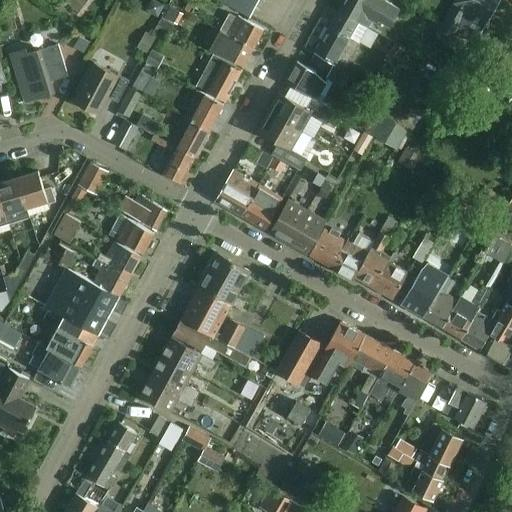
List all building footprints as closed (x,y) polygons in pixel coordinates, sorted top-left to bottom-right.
[(157,17),(163,6),(152,0),(147,11),(157,17)] [(249,17),(258,0),(228,0),(226,5),(249,17)] [(372,21),(375,22),(377,23),(382,14),(394,21),(400,9),(383,0),(343,0),(342,3),(373,19),(372,21)] [(474,44),(498,3),(500,0),(455,0),(439,28),(453,37),(455,33),(474,44)] [(191,14),(196,4),(189,1),(184,11),(191,14)] [(372,21),(373,19),(342,3),(338,11),(340,13),(332,28),(329,26),(314,53),(334,63),(326,78),(341,93),(350,77),(343,72),(359,43),(360,44),(372,21)] [(178,11),(169,6),(164,16),(173,20),(178,11)] [(220,30),(228,34),(253,48),(263,29),(238,16),(237,18),(229,13),(220,30)] [(162,20),(159,26),(162,28),(169,32),(172,26),(162,20)] [(145,32),(137,48),(147,54),(156,38),(145,32)] [(243,67),(253,48),(228,34),(218,54),(243,67)] [(79,36),(73,47),(83,52),(89,42),(79,36)] [(108,39),(103,59),(121,64),(127,44),(108,39)] [(10,54),(25,102),(54,93),(49,77),(66,71),(58,44),(27,54),(26,49),(10,54)] [(492,82),(505,65),(511,57),(502,49),(482,74),(492,82)] [(145,62),(158,69),(164,57),(151,50),(145,62)] [(205,71),(233,86),(241,70),(214,56),(205,71)] [(286,82),(320,102),(323,96),(318,94),(325,82),(315,71),(297,61),(286,82)] [(93,62),(73,102),(97,115),(107,97),(117,102),(129,81),(117,74),(117,75),(93,62)] [(140,71),(132,86),(143,92),(151,78),(140,71)] [(225,101),(233,86),(205,71),(197,86),(225,101)] [(447,75),(438,88),(447,94),(456,80),(447,75)] [(464,99),(478,107),(485,96),(470,87),(464,99)] [(129,118),(141,94),(129,89),(117,112),(129,118)] [(184,117),(209,131),(223,104),(198,91),(184,117)] [(268,112),(301,131),(310,116),(326,125),(333,112),(311,100),(306,109),(279,94),(268,112)] [(509,106),(511,102),(511,97),(507,94),(502,101),(509,106)] [(411,125),(421,106),(401,96),(392,116),(411,125)] [(291,150),(301,131),(268,112),(258,131),(291,150)] [(141,114),(135,124),(153,134),(159,123),(141,114)] [(209,131),(184,117),(183,116),(168,143),(194,157),(209,131)] [(374,138),(396,150),(406,132),(386,117),(379,129),(380,129),(374,138)] [(458,124),(446,117),(439,129),(451,136),(458,124)] [(126,149),(138,127),(125,120),(113,141),(126,149)] [(416,140),(430,150),(438,138),(424,128),(416,140)] [(365,148),(369,140),(362,136),(358,144),(365,148)] [(194,157),(168,143),(165,141),(163,145),(166,147),(160,158),(168,163),(163,174),(180,183),(194,157)] [(252,157),(257,148),(249,144),(245,153),(252,157)] [(278,159),(300,171),(307,159),(284,147),(278,159)] [(406,148),(398,162),(414,171),(422,157),(406,148)] [(281,174),(286,165),(273,158),(269,167),(281,174)] [(106,202),(113,189),(114,189),(120,178),(90,162),(77,187),(106,202)] [(323,177),(307,168),(302,177),(318,186),(323,177)] [(242,216),(259,185),(234,170),(216,201),(242,216)] [(17,177),(26,208),(47,201),(48,204),(55,202),(51,187),(44,189),(38,171),(17,177)] [(462,186),(444,175),(436,188),(454,199),(462,186)] [(29,217),(26,208),(17,177),(0,182),(0,195),(6,214),(9,224),(29,217)] [(325,200),(331,187),(323,183),(317,195),(325,200)] [(259,185),(242,216),(266,230),(282,198),(259,185)] [(87,192),(77,187),(65,210),(74,215),(87,192)] [(167,209),(139,194),(128,214),(156,229),(167,209)] [(0,226),(9,224),(6,214),(0,195),(0,226)] [(457,204),(478,217),(484,208),(463,195),(457,204)] [(288,243),(307,211),(288,200),(270,233),(288,243)] [(475,229),(479,222),(454,206),(446,219),(472,236),(476,230),(475,229)] [(307,211),(288,243),(306,254),(325,222),(307,211)] [(65,214),(54,234),(69,243),(80,223),(65,214)] [(154,233),(127,219),(119,214),(109,235),(143,253),(154,233)] [(372,288),(391,257),(381,252),(398,223),(388,218),(375,242),(367,255),(355,278),(372,288)] [(475,229),(476,230),(492,240),(496,232),(479,222),(475,229)] [(348,242),(343,239),(342,241),(337,238),(340,234),(331,229),(329,233),(324,230),(309,256),(336,271),(345,254),(342,252),(347,243),(348,242)] [(367,255),(375,242),(359,233),(352,246),(347,243),(342,252),(345,254),(336,271),(353,281),(355,278),(367,255)] [(422,263),(435,240),(426,234),(412,257),(422,263)] [(503,264),(511,248),(511,246),(497,238),(488,255),(503,264)] [(97,259),(100,261),(130,277),(141,256),(115,242),(107,257),(100,253),(97,259)] [(50,260),(66,268),(74,253),(58,245),(50,260)] [(21,262),(28,267),(35,255),(27,251),(21,262)] [(232,304),(250,271),(217,253),(199,286),(232,304)] [(391,257),(372,288),(393,300),(408,273),(393,264),(397,255),(394,253),(391,257)] [(130,277),(100,261),(97,259),(96,260),(95,260),(92,266),(100,270),(93,282),(119,296),(130,277)] [(10,301),(28,267),(21,262),(14,274),(3,277),(10,301)] [(484,264),(478,276),(497,285),(503,274),(484,264)] [(119,296),(93,282),(66,268),(45,306),(48,308),(98,335),(119,296)] [(437,286),(425,279),(418,275),(401,305),(424,318),(447,280),(442,277),(437,286)] [(443,329),(458,301),(447,295),(454,283),(447,279),(447,280),(424,318),(443,329)] [(216,332),(232,304),(199,286),(181,319),(233,348),(251,358),(253,359),(263,337),(231,319),(222,335),(216,332)] [(489,290),(487,289),(482,286),(472,304),(461,297),(458,301),(443,329),(461,339),(477,313),(489,290)] [(511,292),(505,288),(500,298),(507,302),(501,313),(497,320),(511,328),(511,292)] [(82,366),(98,335),(48,308),(43,318),(58,327),(46,348),(82,366)] [(501,313),(497,311),(491,321),(477,313),(461,339),(480,350),(497,320),(501,313)] [(251,358),(233,348),(181,319),(172,337),(200,353),(205,345),(246,367),(251,358)] [(511,347),(507,345),(511,336),(511,328),(497,320),(480,350),(509,366),(511,359),(511,347)] [(349,365),(366,335),(341,322),(327,348),(316,366),(311,375),(312,376),(324,382),(335,362),(347,368),(349,364),(349,365)] [(0,341),(14,348),(21,334),(0,323),(0,341)] [(300,333),(278,372),(306,388),(312,376),(311,375),(316,366),(327,348),(300,333)] [(378,378),(394,351),(366,335),(349,365),(362,372),(365,366),(373,371),(364,385),(352,405),(360,409),(369,393),(375,384),(378,378)] [(216,362),(200,353),(172,337),(161,357),(191,373),(198,362),(212,369),(216,362)] [(46,348),(38,343),(31,354),(43,361),(38,370),(70,388),(82,366),(46,348)] [(375,384),(369,393),(381,400),(390,384),(399,389),(414,363),(394,351),(378,378),(375,384)] [(185,385),(191,373),(161,357),(151,375),(196,400),(200,392),(185,385)] [(407,415),(414,404),(432,373),(414,363),(399,389),(398,391),(410,397),(405,399),(401,406),(406,409),(403,413),(407,415)] [(270,368),(266,375),(273,378),(277,371),(270,368)] [(0,425),(4,428),(2,432),(13,438),(18,430),(23,433),(37,408),(19,398),(29,379),(8,369),(0,384),(0,425)] [(191,407),(196,400),(151,375),(140,395),(171,411),(177,399),(191,407)] [(255,399),(261,387),(250,381),(244,394),(255,399)] [(486,401),(456,386),(448,403),(455,407),(451,416),(473,427),(486,401)] [(296,401),(287,416),(301,424),(302,424),(312,429),(318,419),(308,413),(310,409),(296,401)] [(239,423),(202,404),(197,413),(226,428),(222,435),(230,439),(239,423)] [(325,423),(328,418),(321,414),(316,424),(323,428),(325,423)] [(162,439),(171,422),(159,416),(149,432),(162,439)] [(289,430),(272,420),(264,433),(281,443),(289,430)] [(162,439),(160,443),(172,450),(183,429),(171,422),(162,439)] [(133,445),(130,443),(135,433),(118,423),(107,441),(125,451),(128,453),(133,445)] [(323,428),(319,435),(338,446),(345,434),(325,423),(323,428)] [(204,451),(206,447),(211,438),(190,427),(183,440),(204,451)] [(423,470),(441,479),(460,440),(443,431),(423,470)] [(351,432),(341,447),(353,454),(362,439),(351,432)] [(128,453),(125,451),(107,441),(86,476),(108,490),(109,488),(109,487),(114,478),(109,476),(114,468),(119,472),(129,454),(128,454),(128,453)] [(387,455),(408,468),(414,459),(393,446),(387,455)] [(198,462),(218,472),(226,456),(206,447),(204,451),(198,462)] [(384,457),(366,447),(360,457),(378,467),(384,457)] [(390,478),(397,465),(385,459),(379,471),(390,478)] [(302,464),(298,471),(308,477),(312,469),(302,464)] [(441,479),(423,470),(416,466),(405,487),(430,500),(441,479)] [(400,467),(394,480),(401,484),(408,471),(400,467)] [(286,469),(276,491),(311,507),(321,485),(286,469)] [(94,511),(98,507),(81,497),(90,483),(84,479),(63,511),(94,511)] [(118,511),(122,507),(118,505),(113,511),(105,508),(114,494),(112,493),(114,490),(109,488),(108,490),(98,507),(94,511),(118,511)] [(272,493),(263,508),(270,511),(296,511),(299,508),(272,493)] [(422,511),(424,510),(401,498),(393,511),(422,511)]
